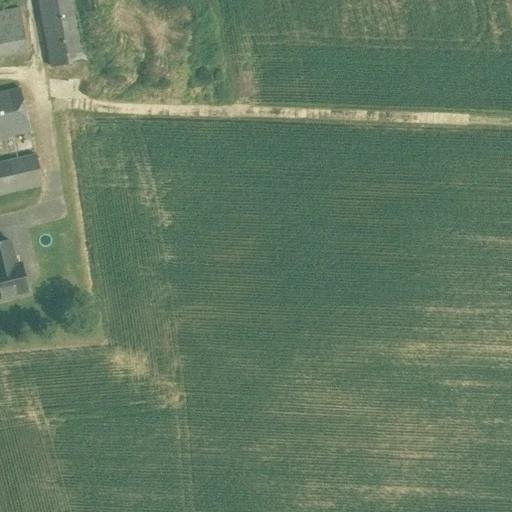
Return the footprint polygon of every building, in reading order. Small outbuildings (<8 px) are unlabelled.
[(52,68),(85,61),(83,51),(73,0),(38,0),(50,58),(52,68)] [(0,57),(28,52),(20,8),(0,12),(0,57)] [(55,75),(57,93),(73,92),(71,74),(55,75)] [(0,194),(43,185),(36,154),(0,162),(0,138),(30,131),(20,88),(0,92),(0,194)] [(12,241),(0,243),(0,299),(28,293),(21,264),(16,265),(15,257),(16,257),(12,241)]
